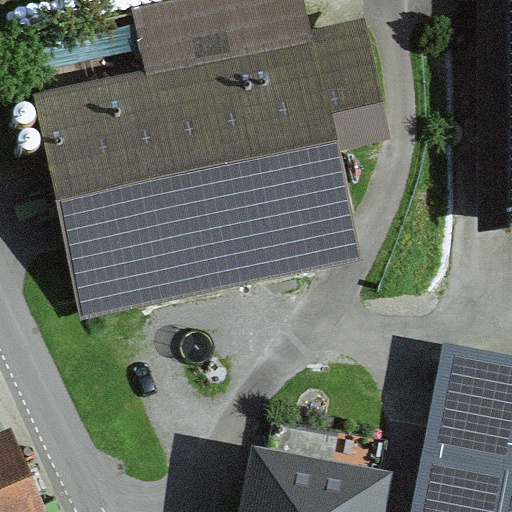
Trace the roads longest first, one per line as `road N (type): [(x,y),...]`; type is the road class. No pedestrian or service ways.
road 1 (unclassified): [(390,0),(398,115),(382,216),(351,283),(155,511)]
road 2 (residential): [(0,309),(103,511)]
